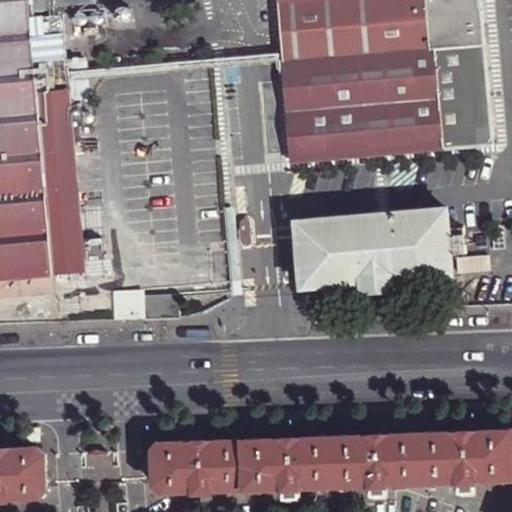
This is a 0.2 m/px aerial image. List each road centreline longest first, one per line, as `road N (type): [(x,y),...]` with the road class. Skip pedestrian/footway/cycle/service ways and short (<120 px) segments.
road 1 (primary): [(0,379),(379,365)]
road 2 (primary): [(511,351),(379,365)]
road 3 (primary): [(379,365),(511,372)]
